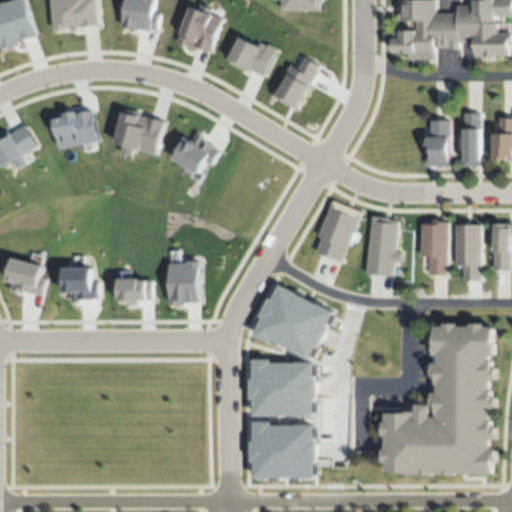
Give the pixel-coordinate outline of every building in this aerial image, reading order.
[(17,0),(0,5),(0,41),(3,50),(40,39),(27,0),(17,0)] [(51,0),(55,32),(100,27),(97,0),(51,0)] [(127,0),(123,28),(159,33),(162,15),(155,14),(157,0),(127,0)] [(320,0),(283,0),(283,11),(321,11),(320,0)] [(435,57),(409,57),(409,52),(395,52),(395,32),(401,32),(401,29),(417,29),(417,19),(401,19),(401,0),(436,0),(436,14),(459,14),(459,4),(476,4),(476,0),(511,0),(511,13),(493,13),(493,21),(497,21),(497,33),(509,33),(509,54),(475,54),(475,40),(459,40),(459,47),(450,47),(450,44),(435,44),(435,57)] [(224,19),(191,8),(179,43),(213,54),(224,19)] [(266,79),(279,50),(262,42),(260,46),(241,38),(230,63),(266,79)] [(293,66),(277,100),(300,110),(321,65),(305,58),(300,69),(293,66)] [(99,143),(94,110),(54,116),(59,149),(99,143)] [(116,145),(158,156),(167,121),(125,111),(116,145)] [(482,111),(482,163),(466,163),(465,111),(482,111)] [(511,116),(511,157),(496,157),(496,131),(500,131),(500,116),(511,116)] [(451,119),(451,163),(428,163),(428,148),(431,148),(431,119),(451,119)] [(0,163),(3,169),(14,163),(17,170),(28,164),(23,156),(38,148),(27,126),(0,139),(0,163)] [(207,163),(213,166),(222,151),(198,136),(194,143),(187,139),(175,160),(200,175),(207,163)] [(361,211),(332,202),(316,254),(345,263),(361,211)] [(368,276),(394,277),(395,263),(403,264),(403,253),(398,253),(400,220),(372,218),(368,276)] [(427,261),(418,259),(419,227),(445,228),(444,278),(427,278),(427,261)] [(492,272),(493,257),(490,257),(490,230),(504,230),(504,227),(511,227),(511,239),(508,239),(508,272),(492,272)] [(453,268),(453,229),(480,229),(480,283),(461,283),(461,268),(453,268)] [(4,256),(42,265),(40,275),(47,278),(43,294),(35,293),(22,291),(20,295),(8,291),(9,283),(2,281),(1,265),(4,256)] [(169,264),(171,306),(202,304),(201,263),(169,264)] [(93,269),(63,269),(62,294),(71,294),(71,301),(99,302),(100,282),(93,282),(93,269)] [(154,281),(119,280),(119,305),(140,305),(140,301),(154,301),(154,281)] [(337,312),(279,286),(257,336),(314,362),(337,312)] [(460,320),(460,325),(472,323),(472,322),(486,321),(487,324),(496,323),(499,353),(495,354),(496,361),(497,361),(499,377),(494,378),(496,392),(499,392),(500,408),(494,408),(496,423),(499,423),(501,437),(493,438),(493,445),(495,445),(497,469),(456,473),(456,474),(441,475),(441,472),(435,473),(435,474),(419,476),(418,471),(408,472),(408,470),(387,472),(386,459),(387,458),(386,446),(390,446),(389,435),(387,435),(386,422),(389,421),(388,415),(420,411),(419,405),(432,404),(433,415),(439,415),(439,406),(436,406),(435,392),(440,392),(438,374),(434,375),(433,365),(440,364),(439,354),(438,354),(435,324),(447,323),(447,321),(460,320)] [(254,417),(317,417),(316,364),(274,364),(274,360),(254,361),(254,417)] [(253,479),(315,480),(316,425),(254,424),(253,479)]
